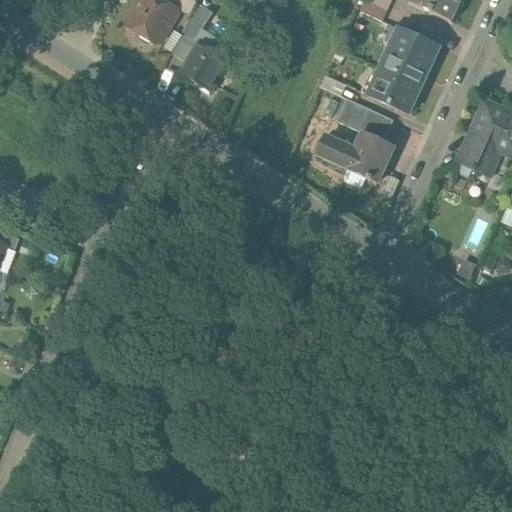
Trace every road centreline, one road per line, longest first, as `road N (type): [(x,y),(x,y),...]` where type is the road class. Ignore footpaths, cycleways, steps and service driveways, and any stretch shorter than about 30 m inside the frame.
road 1 (residential): [(102,238),(0,500)]
road 2 (tertiary): [(385,253),(154,109)]
road 3 (residential): [(385,253),(474,56)]
road 4 (tertiary): [(154,109),(0,8)]
road 5 (tertiary): [(511,333),(385,253)]
road 6 (residential): [(154,109),(102,238)]
